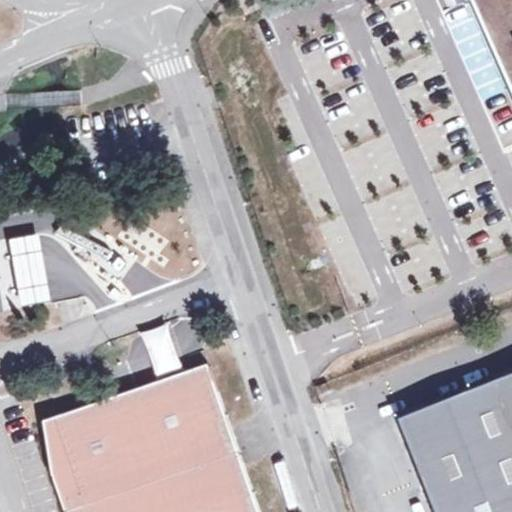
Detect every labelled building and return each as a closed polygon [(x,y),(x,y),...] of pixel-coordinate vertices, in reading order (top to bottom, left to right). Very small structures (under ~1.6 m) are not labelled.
[(380,63),(429,47),(413,0),(406,0),(363,14),(380,63)] [(511,0),(483,0),(511,67),(511,0)] [(340,27),(293,47),(314,95),(360,74),(340,27)] [(470,264),(511,246),(511,227),(501,202),(498,203),(479,156),(434,174),(470,264)] [(366,203),(400,294),(448,276),(432,231),(428,233),(411,186),(366,203)] [(40,234),(12,240),(23,308),(51,302),(40,234)] [(336,257),(354,302),(375,293),(356,249),(336,257)] [(125,291),(118,283),(107,294),(113,301),(125,291)] [(261,511),(210,363),(45,422),(55,479),(66,511),(261,511)] [(511,511),(511,377),(403,419),(440,511),(511,511)]
